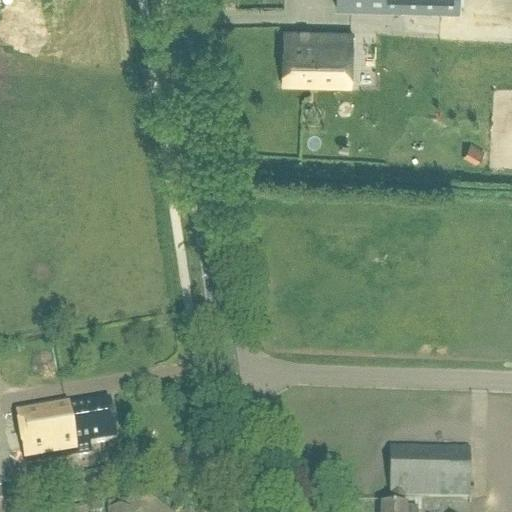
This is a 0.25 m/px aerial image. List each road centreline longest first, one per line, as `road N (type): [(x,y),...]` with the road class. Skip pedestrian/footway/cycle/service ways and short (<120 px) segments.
road 1 (tertiary): [(248,511),(171,0)]
road 2 (unknown): [(175,20),(326,19)]
